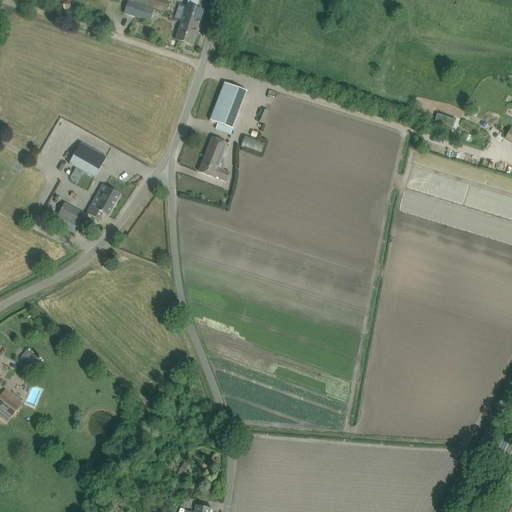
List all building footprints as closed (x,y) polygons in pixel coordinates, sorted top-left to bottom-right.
[(128,0),(164,12),(168,0),(128,0)] [(130,2),(126,14),(150,22),(154,10),(130,2)] [(176,40),(192,45),(203,11),(187,6),(176,40)] [(233,130),(247,92),(224,83),(210,121),(233,130)] [(245,135),(241,149),(261,155),(266,141),(245,135)] [(228,144),(212,138),(205,155),(221,162),(228,144)] [(107,158),(81,143),(69,165),(95,179),(107,158)] [(218,169),(221,162),(205,155),(199,172),(214,178),(215,176),(221,179),(220,180),(226,182),(230,173),(218,169)] [(120,195),(103,185),(87,213),(99,220),(103,213),(108,216),(120,195)] [(58,216),(79,228),(86,215),(65,204),(58,216)] [(48,206),(42,218),(47,221),(54,209),(48,206)] [(33,356),(23,368),(31,375),(41,362),(33,356)] [(154,380),(145,389),(154,397),(162,388),(154,380)] [(19,409),(1,394),(0,395),(0,415),(8,422),(19,409)] [(151,504),(159,511),(164,511),(169,507),(158,496),(151,504)]
